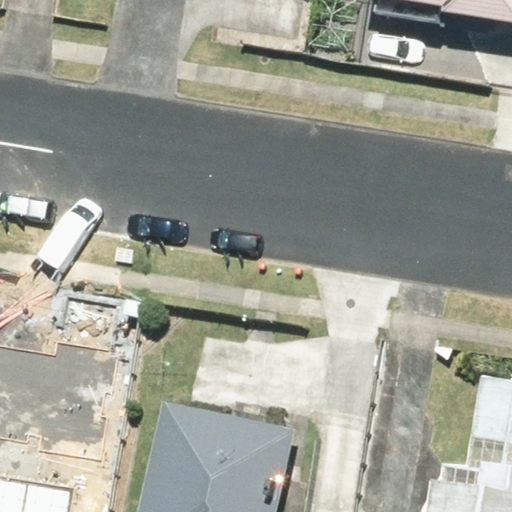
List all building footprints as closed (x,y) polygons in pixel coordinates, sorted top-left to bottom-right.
[(511,0),(383,0),(382,8),(461,21),(460,27),(511,35),(511,0)] [(0,441),(92,457),(111,346),(63,338),(58,365),(0,354),(0,441)] [(424,511),(511,511),(511,385),(488,382),(474,473),(446,469),(426,506),(424,511)] [(282,511),(300,439),(177,410),(152,511),(282,511)] [(0,468),(0,511),(83,511),(88,483),(0,468)]
